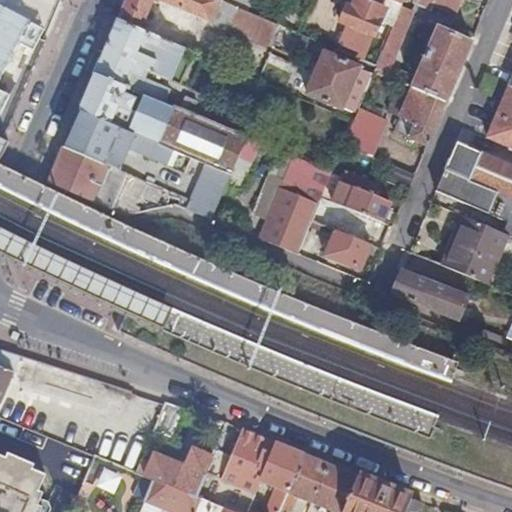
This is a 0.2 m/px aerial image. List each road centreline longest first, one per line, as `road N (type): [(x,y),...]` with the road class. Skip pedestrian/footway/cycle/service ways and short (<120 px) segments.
road 1 (tertiary): [(0,311),(12,309),(238,406),(511,507)]
road 2 (residential): [(502,0),(376,295)]
road 3 (tertiary): [(0,222),(94,0)]
